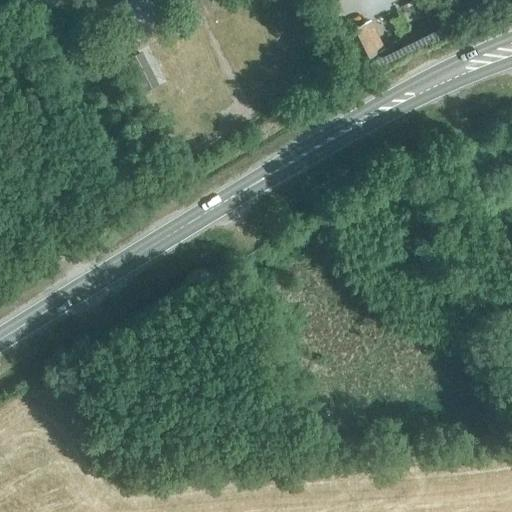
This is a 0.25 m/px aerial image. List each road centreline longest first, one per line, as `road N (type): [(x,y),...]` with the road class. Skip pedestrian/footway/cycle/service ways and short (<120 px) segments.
road 1 (primary): [(0,339),(280,169)]
road 2 (primary): [(511,36),(352,116),(287,156),(280,169)]
road 3 (primary): [(280,169),(511,62)]
